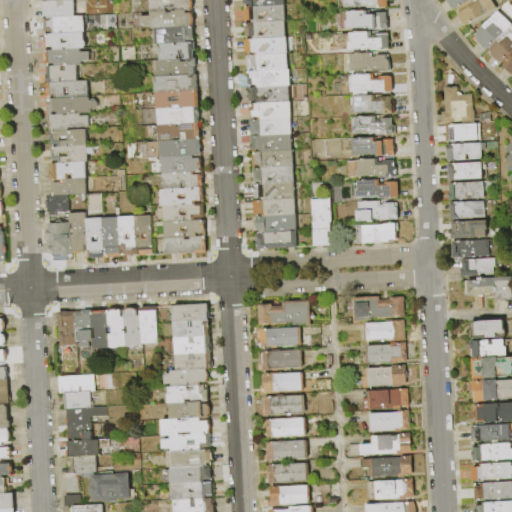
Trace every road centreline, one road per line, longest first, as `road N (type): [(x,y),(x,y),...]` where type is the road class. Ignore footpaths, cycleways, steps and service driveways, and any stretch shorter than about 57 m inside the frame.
road 1 (residential): [(13,0),(42,511)]
road 2 (residential): [(214,0),(242,511)]
road 3 (residential): [(416,17),(428,255)]
road 4 (residential): [(430,278),(443,511)]
road 5 (residential): [(229,277),(0,289)]
road 6 (residential): [(229,277),(257,286),(430,278)]
road 7 (residential): [(428,255),(255,264),(229,277)]
road 8 (residential): [(511,105),(416,17)]
